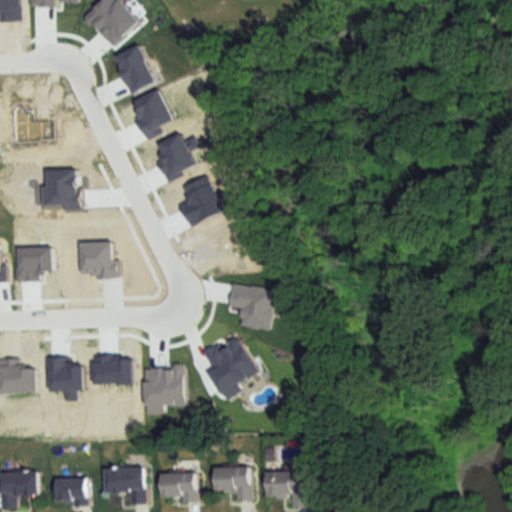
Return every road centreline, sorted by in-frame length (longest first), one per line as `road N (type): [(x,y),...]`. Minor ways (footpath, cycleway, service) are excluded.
road 1 (residential): [(175,300),(170,267),(66,66)]
road 2 (residential): [(0,321),(141,316),(175,300)]
